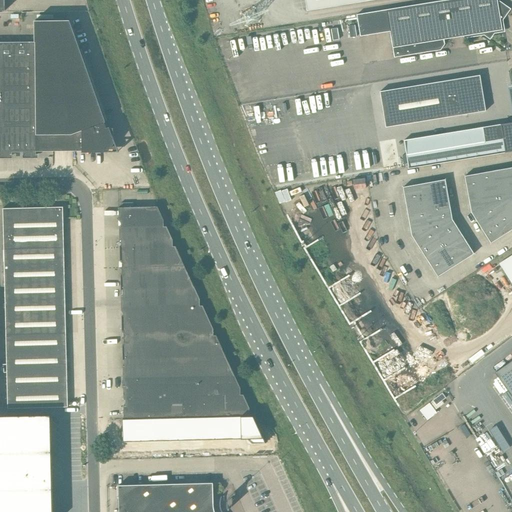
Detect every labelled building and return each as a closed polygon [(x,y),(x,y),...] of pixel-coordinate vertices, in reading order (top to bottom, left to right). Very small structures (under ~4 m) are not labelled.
[(305,0),(307,10),(369,0),(305,0)] [(357,14),(361,36),(390,31),(394,57),(440,50),(444,44),(444,39),(492,31),(502,30),(501,20),(508,9),(497,1),(497,0),(445,0),(417,5),(357,14)] [(0,42),(0,154),(12,154),(12,152),(24,152),(24,154),(36,154),(36,151),(53,151),(53,135),(70,134),(71,151),(81,151),(81,131),(103,122),(104,122),(70,20),(35,21),(35,42),(0,42)] [(486,111),(480,75),(380,92),(386,127),(486,111)] [(511,122),(501,124),(503,138),(505,152),(511,151),(511,88),(511,91),(511,122)] [(110,140),(112,136),(112,135),(113,135),(113,129),(109,129),(109,127),(105,128),(103,122),(81,131),(81,151),(81,152),(101,152),(103,150),(110,140)] [(501,124),(483,127),(485,141),(487,155),(505,152),(503,138),(501,124)] [(483,127),(452,132),(457,160),(478,157),(487,155),(485,141),(483,127)] [(452,132),(404,140),(406,154),(409,168),(457,160),(452,132)] [(511,196),(506,168),(493,171),(497,193),(498,201),(511,196)] [(493,171),(479,173),(483,195),(497,193),(493,171)] [(479,173),(465,176),(469,198),(483,195),(479,173)] [(431,182),(436,208),(450,205),(445,179),(431,182)] [(429,209),(436,208),(431,182),(417,184),(421,205),(428,204),(429,209)] [(407,207),(421,205),(417,184),(403,187),(407,207)] [(483,195),(469,198),(471,211),(471,212),(498,201),(497,193),(483,195)] [(511,197),(511,196),(498,201),(503,208),(511,223),(511,197)] [(479,224),(491,216),(503,208),(498,201),(471,212),(479,224)] [(430,217),(429,209),(428,204),(421,205),(407,207),(409,221),(430,217)] [(429,209),(430,217),(432,227),(452,219),(450,205),(436,208),(429,209)] [(121,220),(121,226),(119,226),(120,240),(121,240),(121,246),(120,246),(120,260),(122,260),(122,276),(120,276),(121,290),(122,290),(123,296),(121,296),(121,310),(123,310),(123,316),(121,316),(122,330),(123,330),(124,346),(122,346),(123,360),(124,360),(124,366),(123,366),(123,380),(125,380),(125,386),(123,386),(124,400),(125,400),(125,406),(124,406),(124,418),(162,417),(219,416),(252,415),(252,414),(250,415),(249,408),(243,394),(241,394),(240,388),(216,335),(214,335),(213,329),(203,305),(200,305),(200,299),(176,246),(173,246),(173,240),(166,226),(164,226),(164,220),(157,206),(119,207),(119,220),(121,220)] [(35,207),(3,208),(3,218),(7,389),(8,408),(58,407),(67,407),(68,407),(68,400),(67,393),(67,387),(67,382),(63,207),(35,207)] [(491,216),(503,235),(511,229),(511,223),(503,208),(491,216)] [(503,235),(491,216),(479,224),(491,243),(503,235)] [(430,217),(409,221),(412,235),(432,227),(430,217)] [(442,242),(448,239),(460,231),(452,219),(432,227),(437,235),(442,242)] [(437,235),(432,227),(412,235),(419,247),(437,235)] [(460,231),(448,239),(462,261),(474,253),(460,231)] [(427,259),(439,251),(445,247),(442,242),(437,235),(419,247),(427,259)] [(462,261),(448,239),(442,242),(445,247),(439,251),(450,269),(462,261)] [(450,269),(439,251),(427,259),(438,276),(450,269)] [(511,255),(499,264),(511,283),(511,255)] [(405,310),(409,316),(419,309),(415,304),(405,310)] [(511,360),(495,372),(511,395),(511,360)] [(442,392),(432,399),(436,404),(446,397),(442,392)] [(429,402),(420,410),(422,413),(427,420),(437,413),(429,402)] [(0,511),(52,511),(52,481),(51,414),(17,415),(0,415),(0,511)] [(204,440),(242,439),(241,416),(203,417),(204,440)] [(253,416),(241,416),(242,439),(247,439),(252,444),(266,443),(253,416)] [(164,441),(204,440),(203,417),(163,418),(164,441)] [(163,418),(122,419),(123,442),(164,441),(163,418)] [(215,511),(214,510),(214,509),(214,508),(214,506),(214,504),(213,483),(118,485),(119,511),(215,511)]
